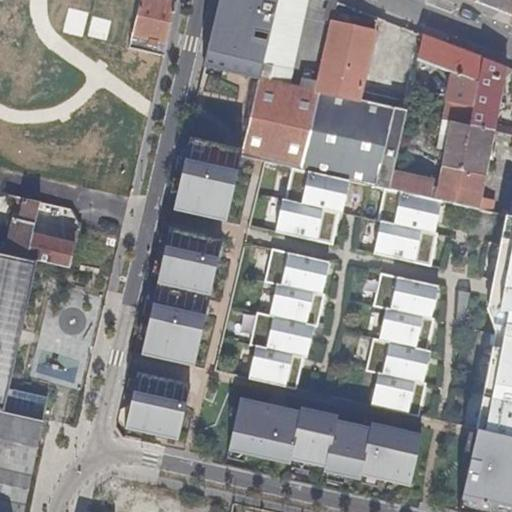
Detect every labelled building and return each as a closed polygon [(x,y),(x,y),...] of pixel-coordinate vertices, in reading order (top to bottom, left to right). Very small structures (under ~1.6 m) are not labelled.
[(147,52),(165,56),(177,3),(163,0),(141,0),(131,49),(147,52)] [(278,0),(263,64),(290,70),(307,0),(278,0)] [(511,0),(475,0),(475,2),(511,15),(511,0)] [(334,22),(317,92),(359,101),(361,91),(375,31),(334,22)] [(469,126),(473,105),(478,84),(483,58),(424,35),(419,60),(449,72),(444,99),(448,100),(443,120),(469,126)] [(469,126),(494,132),(503,134),(504,128),(495,126),(507,67),(483,58),(478,84),(473,105),(469,126)] [(263,64),(260,79),(287,85),(290,70),(263,64)] [(244,149),(242,157),(390,190),(393,173),(407,112),(359,101),(317,92),(287,85),(260,79),(244,149)] [(361,91),(359,101),(407,112),(409,102),(361,91)] [(434,182),(431,199),(453,204),(492,213),(494,201),(481,198),(494,132),(469,126),(443,120),(439,137),(448,138),(439,183),(434,182)] [(242,157),(244,149),(191,137),(180,190),(233,201),(242,157)] [(291,201),(346,213),(350,214),(357,183),(299,170),(291,201)] [(393,173),(390,190),(431,199),(434,182),(430,181),(393,173)] [(382,221),(386,222),(446,235),(453,204),(431,199),(390,190),(382,221)] [(6,253),(28,258),(33,235),(39,213),(39,209),(41,203),(25,199),(24,206),(20,221),(13,219),(6,253)] [(346,213),(291,201),(288,200),(281,232),(339,245),(346,213)] [(17,204),(13,219),(20,221),(24,206),(17,204)] [(197,369),(228,222),(175,211),(144,357),(197,369)] [(511,217),(509,217),(506,216),(488,304),(491,330),(470,428),(483,431),(511,437),(511,217)] [(450,236),(446,235),(386,222),(379,254),(443,268),(450,236)] [(28,258),(37,260),(72,268),(77,245),(33,235),(28,258)] [(0,410),(4,411),(37,260),(28,258),(6,253),(0,251),(0,410)] [(269,284),(273,285),(333,298),(340,267),(277,253),(269,284)] [(367,306),(371,306),(431,320),(438,288),(375,274),(367,306)] [(273,285),(266,316),(326,330),(330,331),(337,299),(333,298),(273,285)] [(435,320),(431,320),(371,306),(364,338),(424,351),(428,352),(435,320)] [(255,347),(259,348),(319,361),(326,330),(266,316),(262,316),(255,347)] [(417,383),(424,351),(364,338),(360,337),(353,369),(357,370),(417,383)] [(323,362),(319,361),(259,348),(252,379),(316,394),(323,362)] [(421,383),(417,383),(357,370),(350,401),(414,415),(421,383)] [(192,384),(141,374),(127,430),(180,443),(192,384)] [(306,415),(244,400),(231,454),(294,468),(295,464),(328,472),(327,476),(365,485),(365,481),(415,492),(427,439),(378,427),(377,432),(340,423),(341,418),(307,411),(306,415)] [(0,511),(24,511),(44,422),(0,411),(0,511)] [(511,511),(511,437),(483,431),(464,511),(511,511)]
